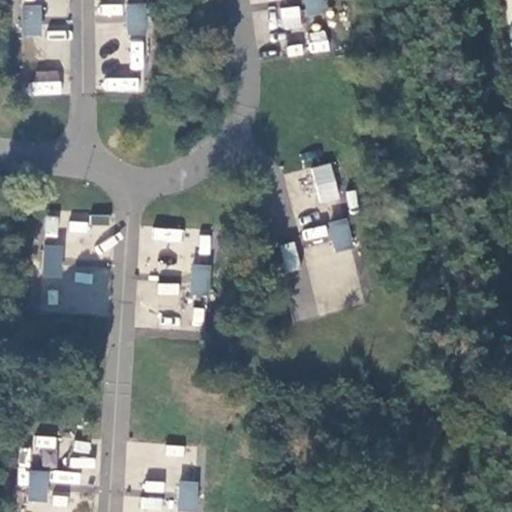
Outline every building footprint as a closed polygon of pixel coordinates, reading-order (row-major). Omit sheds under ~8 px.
[(324,0),(305,0),(306,4),(308,16),(326,13),(324,0)] [(146,2),(127,2),(127,16),(127,23),(127,33),(146,33),(146,2)] [(40,4),(22,4),(22,35),(41,35),(41,25),(41,19),(40,4)] [(282,7),(282,25),(299,26),(299,7),(282,7)] [(310,51),(327,51),(326,31),(309,32),(310,51)] [(131,38),(127,69),(142,70),(145,40),(131,38)] [(34,96),(62,93),(60,69),(32,71),(34,96)] [(143,78),(102,77),(102,91),(142,93),(143,78)] [(331,163),(310,167),(318,204),(339,200),(331,163)] [(348,217),(330,220),(332,230),(334,240),(336,251),(354,248),(348,217)] [(65,256),(72,257),(74,234),(88,235),(88,221),(66,220),(65,256)] [(151,228),(151,240),(181,241),(181,229),(151,228)] [(62,244),(43,243),(42,274),(60,275),(61,266),(61,259),(62,244)] [(211,266),(193,265),(192,278),(192,283),(191,296),(209,297),(211,266)] [(108,270),(75,267),(73,288),(106,291),(108,270)] [(177,306),(179,283),(138,279),(136,297),(159,299),(159,304),(177,306)] [(48,470),(29,469),(28,500),(46,501),(47,490),(47,484),(48,470)] [(196,511),(198,481),(180,480),(179,493),(179,500),(178,511),(196,511)] [(139,511),(152,511),(162,511),(164,498),(140,495),(139,511)]
